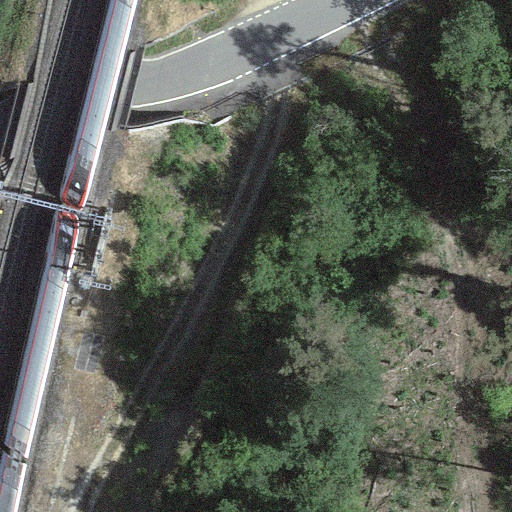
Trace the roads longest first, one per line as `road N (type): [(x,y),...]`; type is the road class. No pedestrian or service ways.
road 1 (track): [(248,49),(228,204),(67,511)]
road 2 (tertiary): [(367,0),(0,137)]
